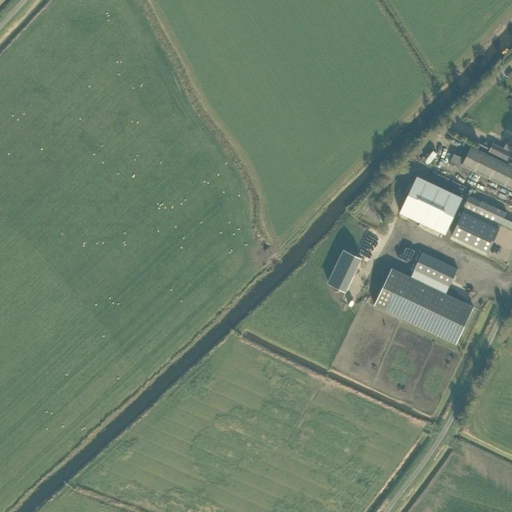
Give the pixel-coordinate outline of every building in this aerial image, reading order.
[(511,166),(471,146),(465,159),(454,154),(449,164),(460,169),(462,165),(511,189),(511,166)] [(417,176),(400,213),(445,234),(463,197),(417,176)] [(476,212),(502,223),(507,213),(481,201),(476,212)] [(463,212),(452,236),(488,253),(499,229),(463,212)] [(362,257),(344,249),(328,283),(346,291),(362,257)] [(414,270),(448,286),(449,287),(458,269),(423,252),(414,270)] [(456,344),(474,307),(392,268),(374,305),(456,344)]
